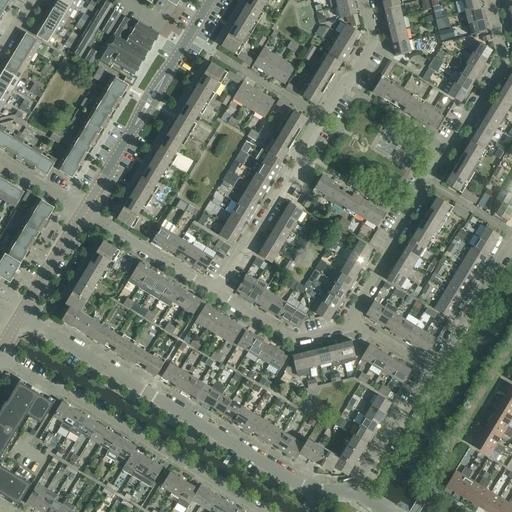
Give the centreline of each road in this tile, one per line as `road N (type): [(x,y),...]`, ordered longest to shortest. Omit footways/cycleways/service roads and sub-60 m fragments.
road 1 (residential): [(352,491),(311,489),(19,317)]
road 2 (residential): [(353,322),(388,244),(505,62),(491,0)]
road 3 (residential): [(215,290),(373,42),(363,0)]
road 4 (residential): [(263,511),(0,357)]
road 5 (tertiary): [(83,211),(210,0)]
road 6 (residential): [(353,322),(296,340),(215,290)]
road 7 (residential): [(215,290),(83,211)]
road 8 (residential): [(432,370),(511,242)]
road 9 (residential): [(352,491),(432,370)]
road 10 (tertiary): [(19,317),(83,211)]
